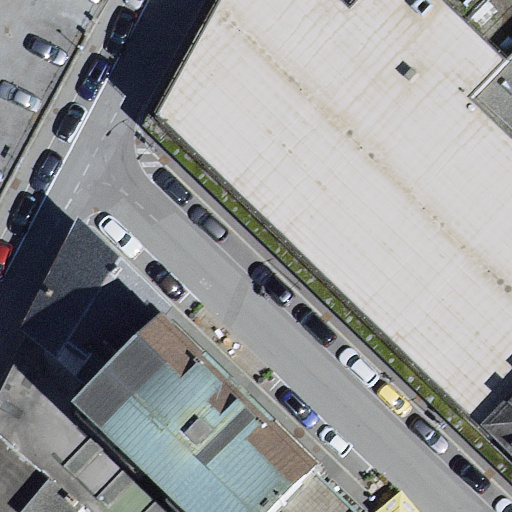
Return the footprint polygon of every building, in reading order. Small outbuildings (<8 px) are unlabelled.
[(216,0),(152,113),(478,424),(511,388),(511,134),(470,94),(505,57),(450,0),(350,0),(349,2),(347,0),(216,0)] [(511,0),(450,0),(505,57),(511,49),(511,0)] [(511,49),(505,57),(470,94),(511,134),(511,49)] [(84,380),(159,309),(83,235),(32,334),(84,380)] [(195,511),(269,511),(310,471),(318,463),(159,309),(84,380),(71,393),(195,511)] [(84,380),(32,334),(0,398),(0,429),(85,511),(195,511),(71,393),(84,380)] [(511,388),(478,424),(511,457),(511,388)] [(85,511),(0,429),(0,511),(85,511)] [(353,511),(310,471),(269,511),(353,511)]
